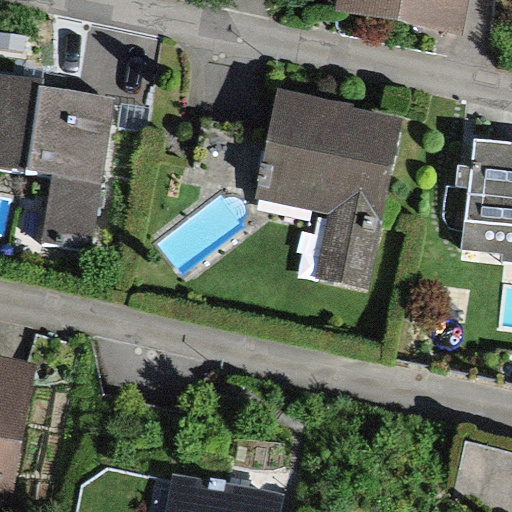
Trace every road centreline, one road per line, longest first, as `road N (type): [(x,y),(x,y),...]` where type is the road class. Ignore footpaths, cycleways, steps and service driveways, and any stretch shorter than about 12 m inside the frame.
road 1 (residential): [(0,300),(511,403)]
road 2 (residential): [(87,0),(511,96)]
